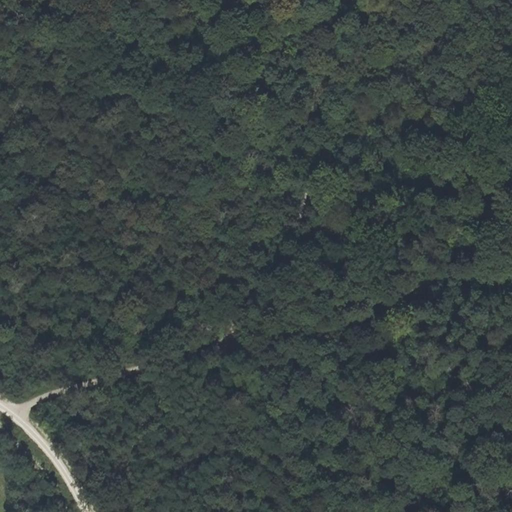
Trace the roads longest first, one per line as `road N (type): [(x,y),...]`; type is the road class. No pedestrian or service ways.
road 1 (track): [(223,342),(286,262),(308,196),(292,137),(226,0)]
road 2 (track): [(223,342),(254,346),(355,323),(511,217)]
road 3 (track): [(12,414),(67,387),(223,342)]
road 4 (unknown): [(254,346),(274,400),(293,511)]
road 5 (track): [(0,404),(53,459),(83,511)]
